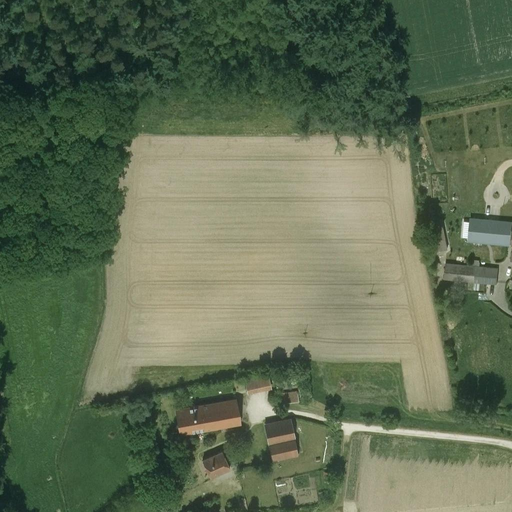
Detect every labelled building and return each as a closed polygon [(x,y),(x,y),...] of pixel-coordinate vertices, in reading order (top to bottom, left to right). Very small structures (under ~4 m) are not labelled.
[(511,221),(471,218),(469,239),(511,243),(511,251),(511,260),(511,259),(511,221)] [(443,224),(430,227),(434,250),(447,247),(443,224)] [(498,268),(446,263),(444,277),(497,282),(498,268)] [(268,372),(244,377),(248,393),(271,388),(268,372)] [(206,403),(236,398),(234,387),(204,393),(206,403)] [(297,391),(280,393),(281,403),(298,401),(297,391)] [(206,403),(175,409),(180,433),(240,422),(236,398),(206,403)] [(290,418),(264,423),(268,442),(294,437),(290,418)] [(298,454),(294,437),(268,442),(272,459),(298,454)] [(229,447),(222,451),(232,472),(238,469),(229,447)] [(222,451),(201,459),(214,486),(234,476),(232,472),(222,451)]
